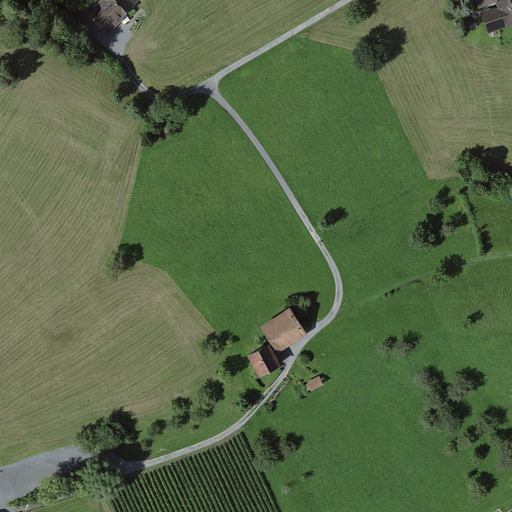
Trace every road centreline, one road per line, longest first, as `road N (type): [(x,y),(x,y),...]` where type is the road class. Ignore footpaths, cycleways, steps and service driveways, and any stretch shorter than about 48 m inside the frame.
road 1 (track): [(0,511),(79,494),(236,429),(333,316),(340,297)]
road 2 (track): [(340,297),(338,275),(303,216),(210,86)]
road 3 (track): [(210,86),(160,101),(77,23),(38,5),(0,1)]
road 4 (track): [(210,86),(354,0)]
